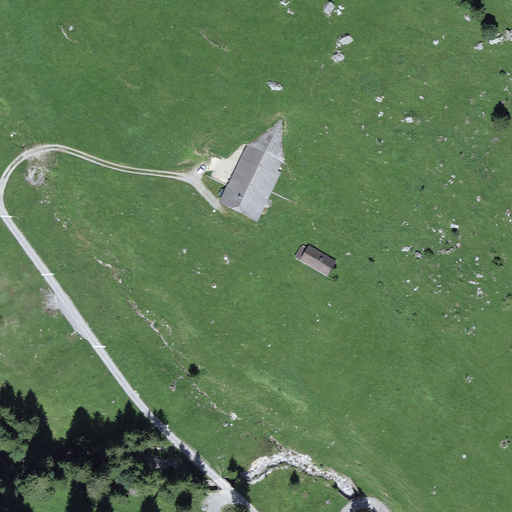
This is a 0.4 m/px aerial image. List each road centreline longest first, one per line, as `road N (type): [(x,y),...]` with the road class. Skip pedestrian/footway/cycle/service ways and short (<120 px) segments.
road 1 (track): [(211,473),(142,407),(0,208)]
road 2 (track): [(195,177),(129,170),(54,148),(14,164),(0,191)]
